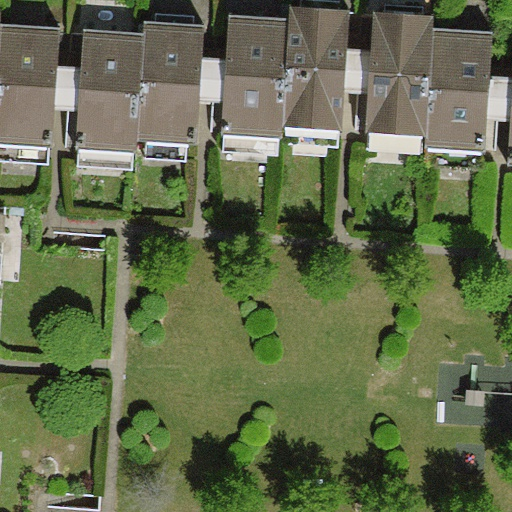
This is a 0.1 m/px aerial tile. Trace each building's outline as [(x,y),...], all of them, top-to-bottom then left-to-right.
[(295,22),(290,121),(347,127),(355,11),(297,9),(295,22)] [(383,13),(376,129),(436,131),(440,31),(441,17),(383,13)] [(237,19),(233,131),(288,135),(290,121),(295,22),(237,19)] [(151,37),(142,138),(201,141),(208,29),(151,24),(151,37)] [(63,32),(5,25),(0,127),(0,141),(57,143),(63,32)] [(498,35),(440,31),(436,131),(434,145),(492,148),(498,35)] [(151,37),(92,32),(85,146),(142,149),(142,138),(151,37)]
